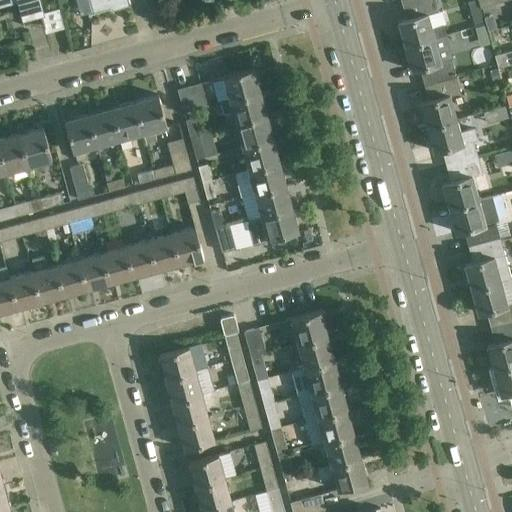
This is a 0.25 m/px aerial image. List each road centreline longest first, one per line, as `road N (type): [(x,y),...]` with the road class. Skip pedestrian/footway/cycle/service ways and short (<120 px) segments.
road 1 (residential): [(0,94),(334,4)]
road 2 (residential): [(104,323),(401,244)]
road 3 (residential): [(42,511),(9,365),(22,350),(104,323)]
road 4 (tertiary): [(401,244),(334,4)]
road 5 (tertiary): [(463,468),(401,244)]
road 6 (residential): [(153,511),(104,323)]
